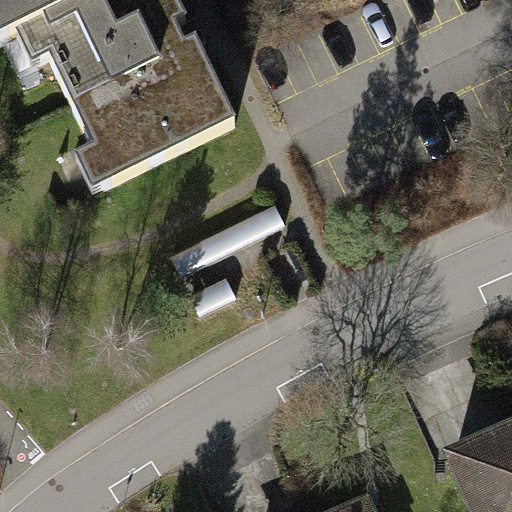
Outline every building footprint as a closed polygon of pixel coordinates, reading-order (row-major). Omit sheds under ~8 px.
[(99,0),(0,0),(0,48),(16,41),(99,0)] [(99,0),(16,41),(35,79),(59,67),(104,158),(91,164),(109,201),(245,135),(178,0),(99,0)] [(278,214),(172,266),(182,285),(288,234),(278,214)] [(229,290),(192,308),(201,326),(238,309),(229,290)] [(511,511),(511,434),(450,463),(472,511),(511,511)]
